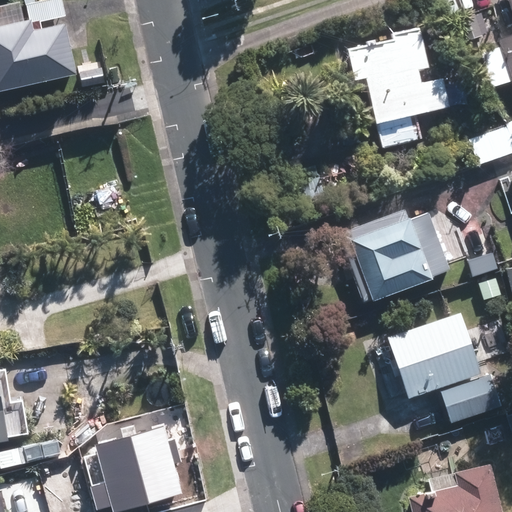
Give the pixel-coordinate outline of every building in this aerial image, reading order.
[(39,24),(0,33),(0,86),(82,66),(73,27),(42,34),(39,24)] [(511,38),(497,43),(511,91),(511,38)] [(413,40),(343,56),(348,81),(362,78),(373,123),(443,108),(438,82),(409,89),(406,72),(420,69),(413,40)] [(504,131),(469,143),(476,164),(511,153),(504,131)] [(447,269),(426,215),(409,221),(406,214),(338,239),(362,301),(447,269)] [(478,220),(457,229),(470,263),(491,255),(478,220)] [(454,321),(387,343),(405,397),(472,375),(454,321)] [(0,440),(21,437),(11,374),(0,375),(0,440)] [(487,378),(439,394),(449,424),(497,409),(487,378)] [(65,431),(47,434),(52,461),(70,458),(65,431)] [(493,511),(483,470),(456,476),(460,490),(408,502),(410,511),(493,511)] [(12,511),(8,491),(0,493),(0,511),(12,511)]
